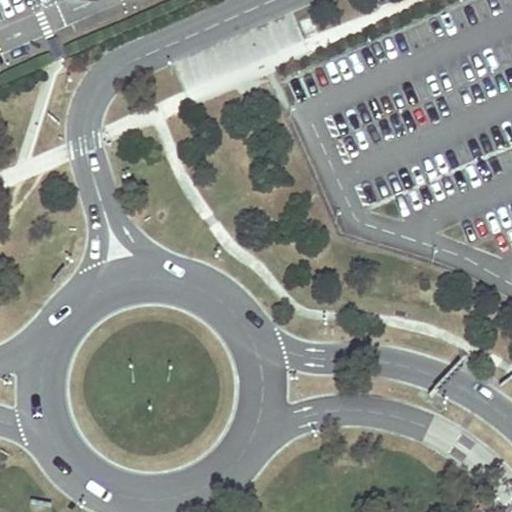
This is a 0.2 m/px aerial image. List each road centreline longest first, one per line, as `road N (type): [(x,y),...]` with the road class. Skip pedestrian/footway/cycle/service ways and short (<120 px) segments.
road 1 (unclassified): [(275,0),(124,64),(102,81),(86,114),(85,143),(104,212)]
road 2 (primary): [(511,422),(443,379),(391,363),(311,358),(246,329)]
road 3 (primary): [(254,434),(342,410),(402,418),(461,445),(511,492)]
road 4 (primary): [(141,500),(168,499),(219,477),(254,434)]
